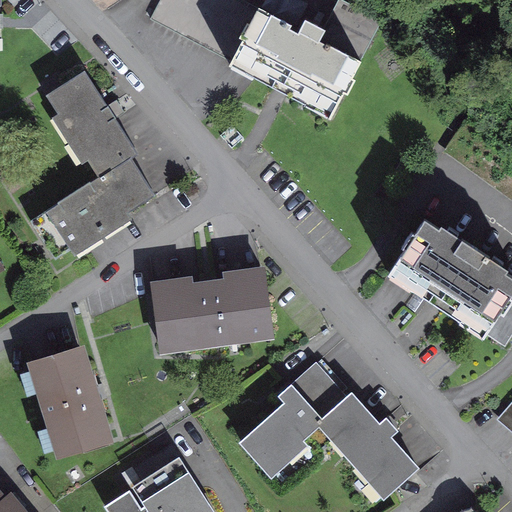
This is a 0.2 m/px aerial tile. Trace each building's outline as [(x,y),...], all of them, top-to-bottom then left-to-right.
[(267,0),(235,59),(338,114),(371,53),(272,0),(267,0)] [(136,156),(85,75),(50,97),(63,116),(58,119),(85,162),(90,159),(102,178),(132,159),(136,156)] [(511,172),(474,143),(468,150),(455,141),(441,159),(511,210),(511,172)] [(102,178),(50,210),(76,251),(129,217),(126,212),(154,194),(132,159),(102,178)] [(511,280),(425,224),(393,274),(503,346),(511,332),(511,280)] [(259,272),(154,285),(163,349),(267,335),(259,272)] [(34,365),(60,455),(109,440),(83,351),(34,365)] [(319,426),(351,397),(320,363),(281,399),(286,405),(242,445),(271,477),(306,445),(302,441),(319,426)] [(511,391),(495,412),(511,427),(511,391)] [(379,427),(351,397),(319,426),(385,497),(417,469),(388,438),(396,431),(386,421),(379,427)] [(211,511),(178,460),(107,506),(110,511),(211,511)] [(0,495),(0,511),(25,511),(14,497),(6,503),(0,495)]
